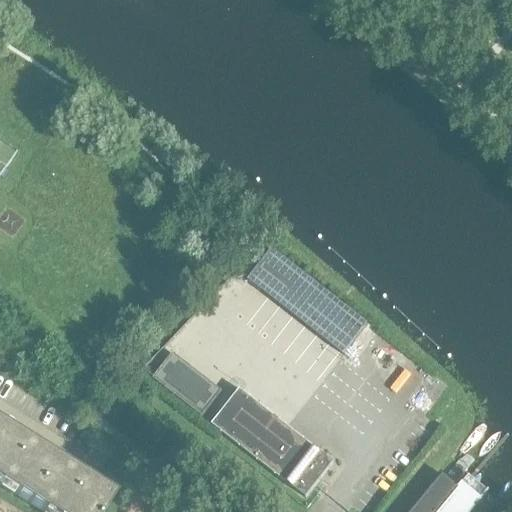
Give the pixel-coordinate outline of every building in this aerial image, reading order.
[(202,418),(221,393),(172,354),(153,380),(202,418)] [(285,483),(305,498),(333,463),(313,447),(239,389),(211,425),(285,483)] [(0,485),(42,511),(102,511),(112,497),(0,426),(0,485)] [(439,511),(459,489),(458,488),(442,476),(412,511),(439,511)] [(462,483),(458,488),(459,489),(439,511),(471,511),(489,491),(487,490),(480,499),(462,483)]
